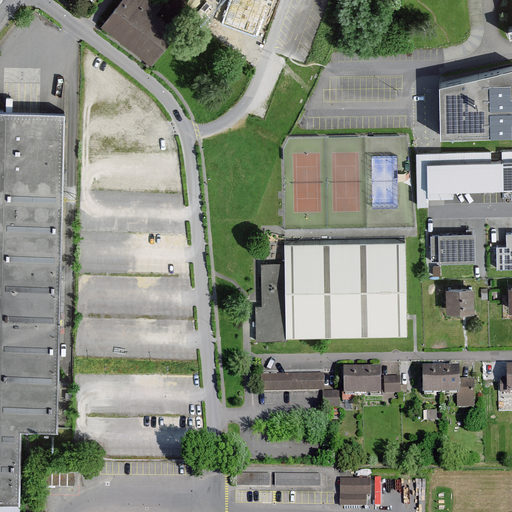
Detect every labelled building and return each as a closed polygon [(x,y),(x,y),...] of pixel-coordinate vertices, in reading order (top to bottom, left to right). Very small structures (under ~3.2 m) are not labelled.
[(185,23),(154,0),(122,0),(102,27),(152,65),(185,23)] [(456,129),(511,127),(511,66),(454,80),(456,129)] [(0,109),(0,500),(20,501),(22,423),(58,424),(65,111),(0,109)] [(511,161),(417,160),(416,206),(423,206),(429,206),(429,198),(453,198),(453,189),(490,189),(511,189),(511,161)] [(511,268),(511,232),(506,232),(506,245),(495,246),(496,268),(511,268)] [(474,259),(474,233),(430,234),(431,260),(474,259)] [(257,264),(257,339),(408,337),(407,244),(286,242),(286,263),(257,264)] [(474,309),(474,286),(446,287),(447,310),(474,309)] [(353,369),(345,369),(345,397),(382,396),(382,391),(399,391),(399,377),(381,377),(381,368),(373,369),(353,369)] [(461,382),(460,369),(452,369),(433,369),(424,370),(424,397),(457,396),(458,408),(475,407),(475,381),(461,382)] [(324,391),(324,374),(262,375),(262,391),(324,391)] [(341,407),(340,391),(323,392),(324,408),(341,407)] [(236,487),(269,487),(269,475),(236,475),(236,487)] [(274,488),(320,488),(319,476),(274,475),(274,488)] [(369,481),(340,480),(340,507),(365,507),(365,497),(369,497),(369,481)]
